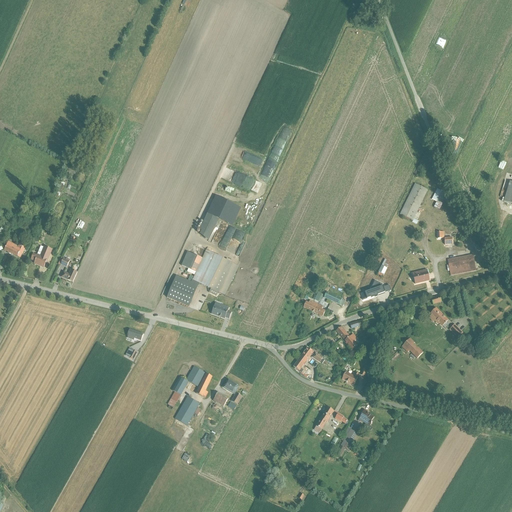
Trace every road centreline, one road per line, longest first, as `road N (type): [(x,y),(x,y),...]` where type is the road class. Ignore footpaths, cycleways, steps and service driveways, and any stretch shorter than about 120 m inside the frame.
road 1 (unclassified): [(509,272),(469,220),(378,0)]
road 2 (unclassified): [(0,279),(269,347)]
road 3 (unclassified): [(269,347),(321,388),(511,434)]
road 4 (unclassified): [(269,347),(288,349),(347,320),(509,272)]
